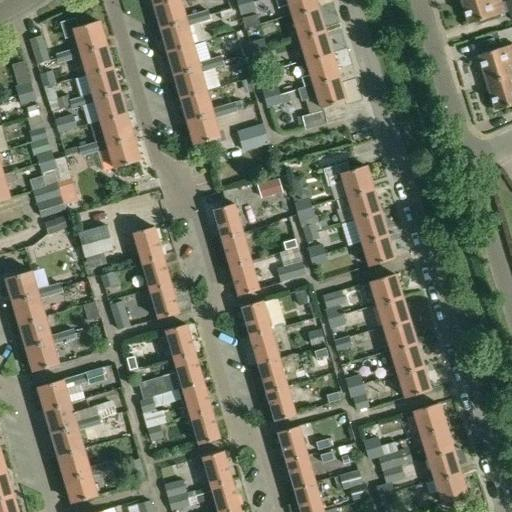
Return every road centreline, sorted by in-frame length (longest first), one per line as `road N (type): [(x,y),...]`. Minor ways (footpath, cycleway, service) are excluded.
road 1 (residential): [(110,0),(156,160),(186,180),(218,289),(203,323),(233,427),(264,445),(283,511)]
road 2 (residential): [(502,511),(347,0)]
road 3 (residential): [(418,0),(466,160)]
road 4 (residential): [(466,160),(511,311)]
road 5 (residential): [(55,511),(22,397),(0,387)]
